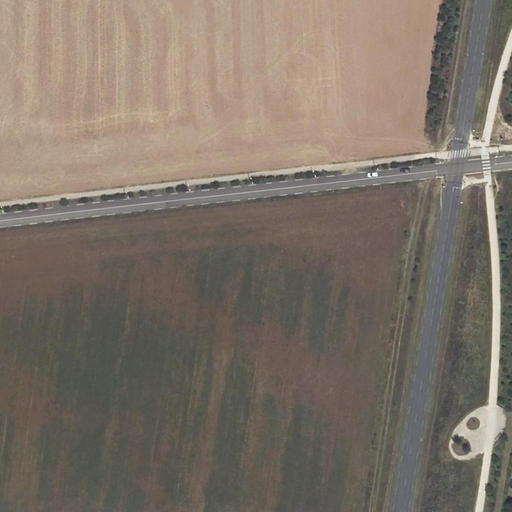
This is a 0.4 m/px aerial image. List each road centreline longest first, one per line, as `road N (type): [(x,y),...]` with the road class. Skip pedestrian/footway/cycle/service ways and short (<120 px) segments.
road 1 (tertiary): [(0,220),(456,168)]
road 2 (unclassified): [(400,511),(456,168)]
road 3 (unclassified): [(456,168),(483,0)]
